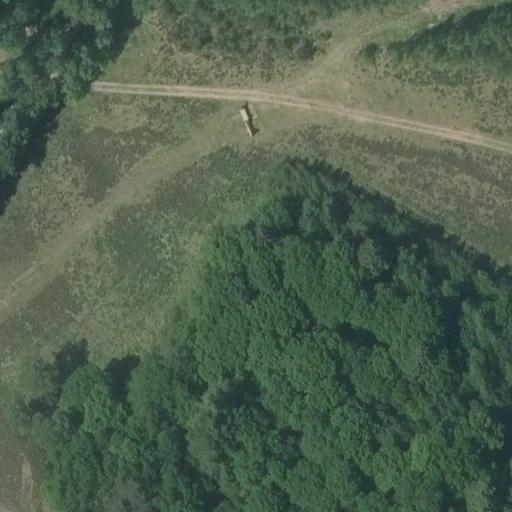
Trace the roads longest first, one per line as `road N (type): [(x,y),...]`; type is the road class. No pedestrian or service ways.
road 1 (track): [(511,157),(364,119),(35,79)]
road 2 (track): [(298,109),(138,185),(0,305)]
road 3 (track): [(0,128),(93,0)]
